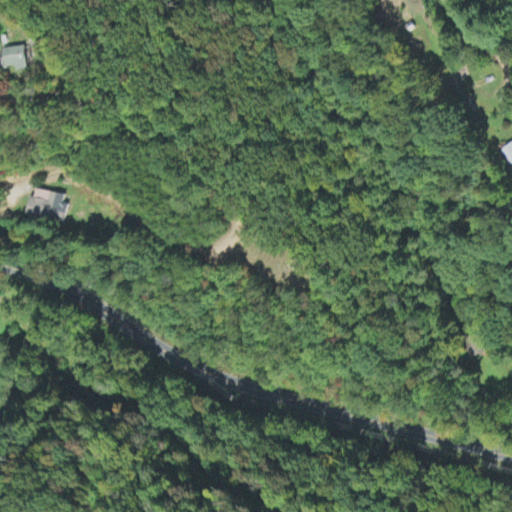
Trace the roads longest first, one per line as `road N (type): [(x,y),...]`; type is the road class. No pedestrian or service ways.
road 1 (residential): [(0,190),(65,170),(212,255),(239,229),(228,191),(148,105),(88,101),(75,90),(24,99),(0,85)]
road 2 (residential): [(511,432),(256,381),(121,292),(0,260)]
